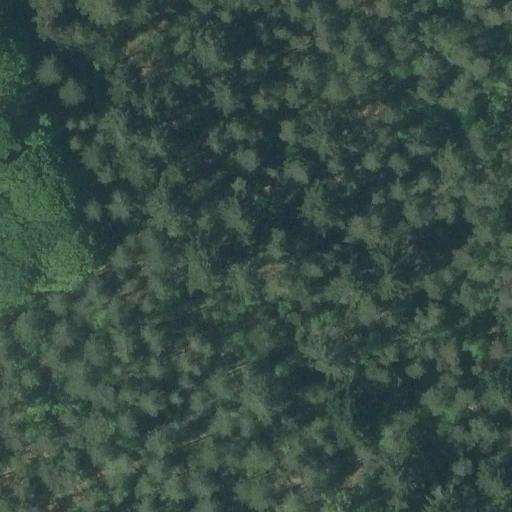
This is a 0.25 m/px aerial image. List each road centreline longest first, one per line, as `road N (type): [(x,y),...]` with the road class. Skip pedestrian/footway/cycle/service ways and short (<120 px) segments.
road 1 (unknown): [(44,0),(96,75),(239,386),(309,511)]
road 2 (track): [(0,198),(21,253),(17,312),(118,511)]
